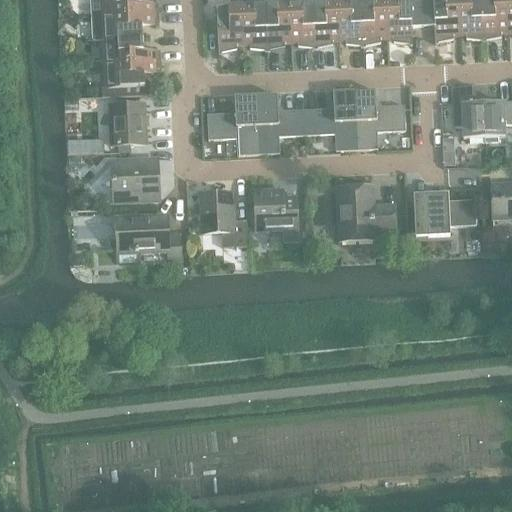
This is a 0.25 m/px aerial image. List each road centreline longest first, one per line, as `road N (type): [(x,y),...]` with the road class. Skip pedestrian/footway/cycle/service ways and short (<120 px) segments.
road 1 (residential): [(425,77),(426,164),(186,174),(185,103),(193,87)]
road 2 (residential): [(193,87),(425,77)]
